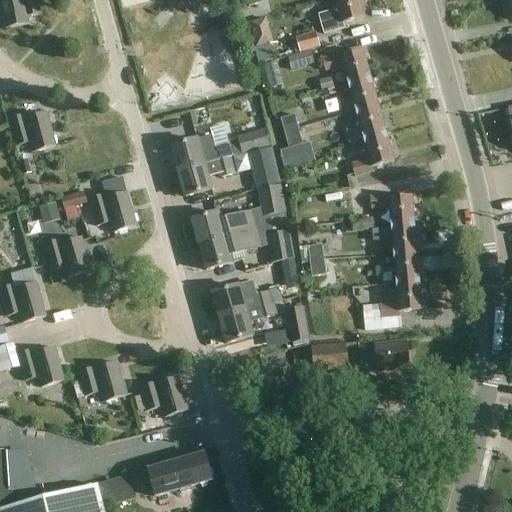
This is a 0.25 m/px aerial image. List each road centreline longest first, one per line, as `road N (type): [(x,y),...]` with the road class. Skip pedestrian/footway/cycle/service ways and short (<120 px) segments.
road 1 (secondary): [(501,331),(476,188),(422,0)]
road 2 (residential): [(479,425),(428,415),(225,432)]
road 3 (residential): [(195,340),(168,348),(98,332),(90,308),(140,257),(170,248)]
road 4 (residential): [(170,248),(128,96)]
road 5 (residential): [(128,96),(68,91),(0,57)]
